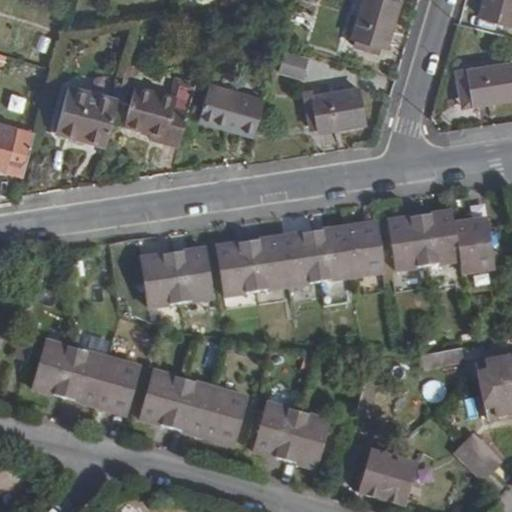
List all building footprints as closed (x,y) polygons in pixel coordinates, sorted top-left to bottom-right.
[(387,49),(400,4),(384,0),(363,0),(352,39),(387,49)] [(511,24),(511,0),(485,0),(482,15),(511,24)] [(511,62),(463,71),(468,105),(511,98),(511,62)] [(91,134),(109,139),(121,95),(70,81),(58,129),(89,138),(91,134)] [(165,143),(182,146),(193,107),(178,103),(179,97),(137,86),(127,124),(166,136),(165,143)] [(199,121),(256,137),(266,102),(209,86),(199,121)] [(366,123),(360,89),(315,97),(321,131),(366,123)] [(0,168),(25,175),(36,137),(0,126),(0,168)] [(89,138),(108,143),(109,139),(91,134),(89,138)] [(454,223),(452,212),(419,216),(427,264),(460,259),(454,223)] [(427,264),(419,216),(388,221),(396,268),(427,264)] [(460,259),(462,270),(494,266),(485,218),(454,223),(460,259)] [(375,223),(343,229),(350,276),(382,271),(375,223)] [(350,276),(343,229),(312,233),(319,280),(350,276)] [(312,233),(280,238),(288,285),(319,280),(312,233)] [(288,285),(280,238),(248,243),(255,291),(288,285)] [(255,291),(248,243),(219,248),(224,295),(255,291)] [(204,251),(171,255),(178,303),(210,299),(204,251)] [(178,303),(171,255),(142,259),(147,307),(178,303)] [(33,325),(20,321),(18,320),(7,359),(22,364),(33,325)] [(459,343),(458,338),(440,342),(420,346),(421,350),(459,343)] [(460,348),(459,343),(421,350),(422,356),(460,348)] [(59,400),(73,353),(42,344),(30,391),(59,400)] [(461,352),(460,348),(422,356),(423,360),(461,352)] [(105,361),(73,353),(59,400),(92,409),(105,361)] [(479,390),(511,383),(511,357),(474,366),(479,390)] [(134,369),(105,361),(92,409),(120,418),(134,369)] [(169,426),(183,378),(152,370),(138,417),(169,426)] [(364,376),(354,415),(366,418),(376,379),(364,376)] [(214,386),(183,378),(169,426),(200,434),(214,386)] [(511,383),(479,390),(486,420),(511,414),(511,383)] [(214,386),(200,434),(232,443),(245,395),(214,386)] [(256,449),(284,456),(297,410),(269,402),(256,449)] [(297,410),(284,456),(316,466),(328,419),(297,410)] [(460,440),(487,467),(496,458),(470,430),(460,440)] [(477,477),(486,468),(459,441),(450,449),(477,477)] [(358,494),(378,500),(390,458),(369,452),(358,494)] [(390,458),(378,500),(403,507),(413,464),(390,458)]
